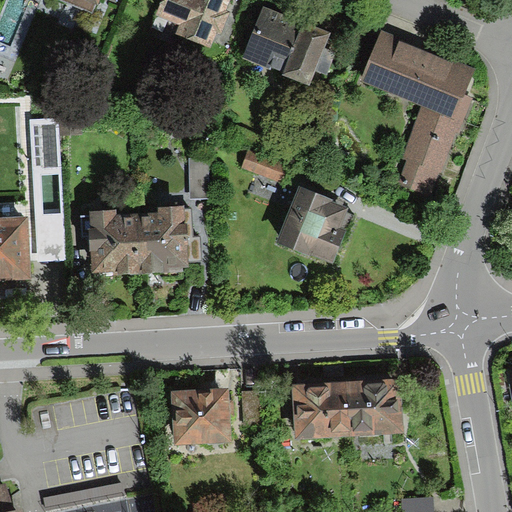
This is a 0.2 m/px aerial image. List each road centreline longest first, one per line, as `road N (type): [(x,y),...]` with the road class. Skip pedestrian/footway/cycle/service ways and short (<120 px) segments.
road 1 (residential): [(460,324),(378,338),(0,348)]
road 2 (residential): [(460,324),(463,251),(511,110)]
road 3 (residential): [(492,511),(460,324)]
road 4 (residential): [(399,0),(511,46)]
